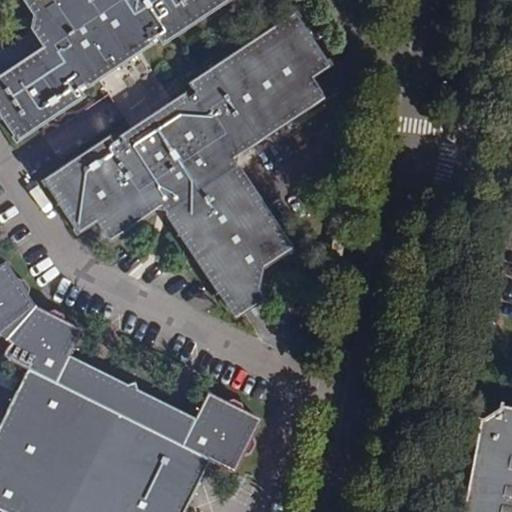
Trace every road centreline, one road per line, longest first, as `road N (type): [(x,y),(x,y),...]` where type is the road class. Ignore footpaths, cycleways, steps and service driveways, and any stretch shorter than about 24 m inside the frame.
road 1 (unclassified): [(416,157),(343,511)]
road 2 (unclassified): [(444,0),(416,157)]
